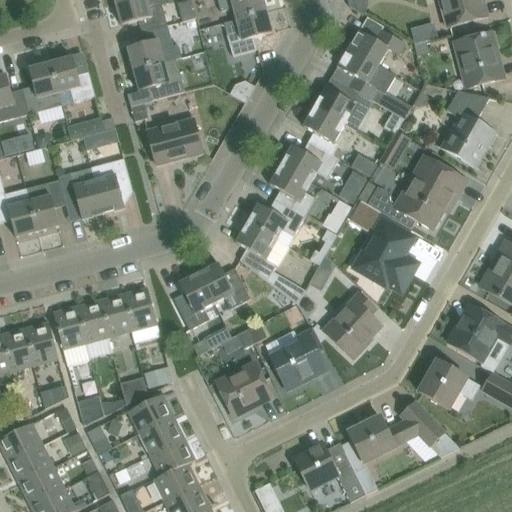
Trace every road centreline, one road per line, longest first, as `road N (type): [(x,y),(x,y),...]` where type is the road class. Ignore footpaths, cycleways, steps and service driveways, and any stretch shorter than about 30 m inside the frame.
road 1 (unclassified): [(315,0),(316,21),(196,228),(0,285)]
road 2 (residential): [(227,463),(393,376),(511,172)]
road 3 (residential): [(348,511),(511,432)]
